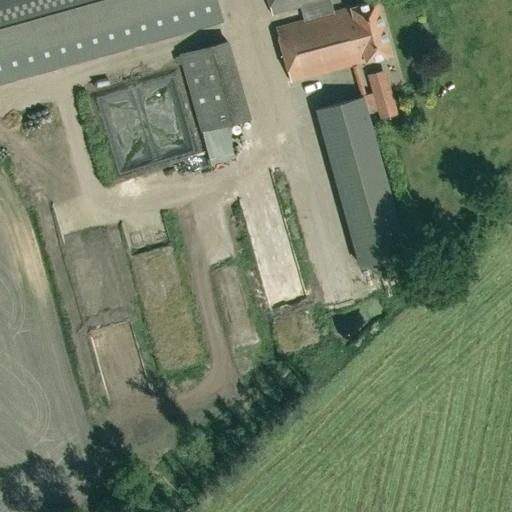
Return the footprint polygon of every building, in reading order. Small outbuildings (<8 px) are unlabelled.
[(0,0),(0,76),(219,16),(215,0),(0,0)] [(275,28),(290,81),(391,54),(376,0),(334,12),(330,0),(267,0),(271,14),(299,7),(303,20),(275,28)] [(391,69),(374,74),(379,93),(370,96),(377,120),(403,112),(391,69)] [(367,98),(318,112),(341,190),(315,197),(337,273),(346,270),(349,280),(367,275),(358,243),(383,236),(377,217),(399,211),(367,98)] [(217,163),(242,158),(237,129),(212,133),(217,163)] [(188,154),(177,166),(193,181),(204,169),(188,154)] [(389,284),(409,279),(404,261),(368,271),(375,298),(391,294),(389,284)]
